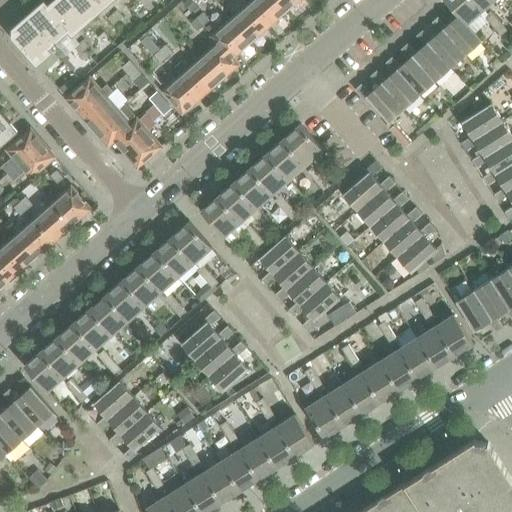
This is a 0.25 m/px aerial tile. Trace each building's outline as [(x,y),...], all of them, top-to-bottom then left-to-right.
[(86,24),(75,12),(78,9),(70,0),(55,0),(48,7),(70,33),(73,36),(86,24)] [(106,7),(100,0),(70,0),(78,9),(75,12),(86,24),(106,7)] [(286,10),(277,0),(251,0),(247,4),(268,26),(286,10)] [(297,0),(277,0),(286,10),(297,0)] [(484,9),(475,0),(444,0),(458,15),(459,14),(467,23),(484,9)] [(493,0),(475,0),(484,9),(493,0)] [(70,33),(48,7),(44,2),(27,17),(42,34),(46,30),(58,44),(70,33)] [(268,26),(247,4),(229,19),(249,42),(268,26)] [(122,16),(117,10),(112,14),(118,20),(122,16)] [(499,21),(491,11),(485,16),(493,25),(499,21)] [(209,20),(202,12),(196,18),(203,26),(209,20)] [(118,20),(112,14),(108,18),(113,24),(118,20)] [(482,40),(467,23),(459,14),(458,15),(446,26),(438,16),(435,18),(466,54),(482,40)] [(51,50),(57,45),(58,44),(46,30),(42,34),(27,17),(13,29),(12,37),(36,64),(58,89),(67,82),(54,68),(50,67),(49,67),(43,61),(53,52),(51,50)] [(203,26),(196,18),(191,22),(198,30),(203,26)] [(466,54),(435,18),(431,22),(439,31),(431,39),(422,30),(419,32),(451,67),(466,54)] [(249,42),(229,19),(212,35),(217,42),(232,58),(249,42)] [(506,30),(499,21),(493,25),(501,35),(506,30)] [(451,67),(419,32),(416,36),(424,45),(415,52),(407,43),(404,46),(435,81),(451,67)] [(89,46),(84,39),(79,43),(85,50),(89,46)] [(237,64),(232,58),(217,42),(200,58),(219,81),(237,64)] [(85,50),(79,43),(75,47),(80,53),(85,50)] [(173,52),(166,44),(160,49),(167,57),(173,52)] [(435,81),(404,46),(400,49),(409,58),(400,66),(392,57),(388,59),(420,94),(435,81)] [(167,57),(160,49),(154,55),(161,62),(167,57)] [(69,59),(63,52),(59,56),(65,63),(69,59)] [(219,81),(200,58),(189,67),(182,60),(175,67),(181,74),(201,97),(219,81)] [(420,94),(388,59),(385,62),(393,72),(384,79),(376,70),(374,72),(404,108),(420,94)] [(127,73),(135,66),(130,60),(122,67),(127,73)] [(149,82),(135,66),(127,73),(141,89),(149,82)] [(404,108),(374,72),(370,76),(378,85),(369,93),(361,83),(354,89),(363,99),(365,97),(388,122),(391,120),(404,108)] [(201,97),(181,74),(163,91),(182,113),(201,97)] [(81,115),(110,89),(106,84),(100,90),(89,78),(66,98),(81,115)] [(94,130),(118,109),(109,99),(115,94),(110,89),(81,115),(94,130)] [(154,104),(162,97),(157,91),(149,98),(154,104)] [(172,108),(162,97),(154,104),(164,115),(172,108)] [(480,97),(472,102),(478,111),(486,106),(480,97)] [(462,146),(502,121),(491,103),(486,106),(478,111),(462,121),(471,136),(460,143),(462,146)] [(114,140),(137,120),(124,104),(118,109),(94,130),(108,146),(114,140)] [(0,144),(16,131),(1,113),(0,114),(0,144)] [(161,146),(137,120),(114,140),(137,167),(161,146)] [(474,164),(511,139),(511,136),(502,121),(462,146),(465,150),(475,144),(482,153),(471,160),(474,164)] [(324,150),(303,127),(300,124),(283,138),(306,165),(324,150)] [(411,141),(395,124),(390,129),(405,147),(408,145),(411,141)] [(8,173),(42,143),(30,129),(7,149),(13,156),(2,166),(8,173)] [(306,165),(283,138),(267,153),(290,179),(306,165)] [(485,181),(511,162),(511,139),(474,164),(476,167),(486,161),(493,171),(482,177),(485,181)] [(31,177),(54,156),(42,143),(8,173),(14,180),(25,170),(31,177)] [(290,179),(267,153),(251,167),(273,193),(290,179)] [(357,211),(392,180),(389,176),(380,184),(372,175),(381,167),(375,161),(366,169),(368,172),(342,194),(357,211)] [(496,198),(511,187),(511,162),(485,181),(487,185),(497,178),(504,188),(493,194),(496,198)] [(273,193),(251,167),(234,181),(257,208),(273,193)] [(321,176),(313,167),(307,172),(315,181),(321,176)] [(64,178),(57,170),(50,175),(58,183),(64,178)] [(329,185),(321,176),(315,181),(324,190),(329,185)] [(370,225),(405,194),(402,191),(393,199),(385,191),(395,183),(392,180),(357,211),(370,225)] [(72,225),(53,203),(34,181),(27,187),(43,206),(45,205),(47,208),(34,219),(53,241),(72,225)] [(257,208),(234,181),(218,196),(241,222),(257,208)] [(90,209),(72,188),(71,187),(53,203),(72,225),(90,209)] [(511,187),(496,198),(498,202),(508,195),(511,201),(511,206),(504,211),(509,219),(511,217),(511,187)] [(384,242),(419,210),(416,207),(406,215),(399,206),(408,198),(405,194),(370,225),(384,242)] [(289,204),(280,195),(275,200),(283,209),(289,204)] [(241,222),(218,196),(201,210),(224,236),(241,222)] [(32,205),(25,197),(19,202),(27,210),(32,205)] [(27,210),(19,202),(13,207),(21,215),(27,210)] [(297,214),(289,204),(283,209),(291,219),(297,214)] [(397,256),(432,225),(429,222),(420,230),(412,221),(422,213),(419,210),(384,242),(397,256)] [(53,241),(34,219),(16,235),(34,257),(53,241)] [(212,247),(189,221),(171,236),(194,262),(212,247)] [(256,233),(248,224),(242,229),(251,238),(256,233)] [(436,248),(426,237),(435,228),(432,225),(397,256),(411,273),(430,256),(435,262),(446,256),(441,244),(436,248)] [(511,238),(511,236),(509,231),(508,230),(499,236),(504,243),(511,238)] [(347,231),(339,237),(347,246),(354,239),(347,231)] [(265,242),(256,233),(251,238),(259,247),(265,242)] [(34,257),(16,235),(0,248),(0,255),(16,274),(34,257)] [(264,282),(299,251),(285,235),(259,258),(270,271),(261,279),(264,282)] [(194,262),(171,236),(155,250),(178,277),(194,262)] [(353,258),(345,249),(337,256),(345,265),(353,258)] [(178,277),(155,250),(139,264),(162,291),(178,277)] [(278,298),(312,266),(299,251),(264,282),(267,286),(276,277),(284,286),(274,294),(278,298)] [(0,287),(16,274),(0,255),(0,287)] [(162,291),(139,264),(123,279),(146,305),(162,291)] [(210,273),(202,264),(196,269),(204,278),(210,273)] [(291,313),(326,282),(312,266),(278,298),(280,301),(290,293),(297,302),(288,310),(291,313)] [(511,275),(508,269),(490,279),(511,313),(511,275)] [(217,288),(215,285),(218,282),(210,273),(204,278),(209,284),(195,295),(201,302),(217,288)] [(146,305),(123,279),(107,292),(130,318),(146,305)] [(511,313),(490,279),(474,290),(498,330),(503,327),(496,317),(506,311),(511,320),(511,313)] [(314,320),(339,298),(326,282),(291,313),(294,316),(303,308),(310,317),(301,325),(307,332),(317,323),(314,320)] [(498,330),(474,290),(455,302),(474,331),(488,322),(495,332),(498,330)] [(130,318),(107,292),(90,307),(113,333),(130,318)] [(178,302),(169,292),(163,298),(172,307),(178,302)] [(429,308),(422,298),(415,302),(422,313),(429,308)] [(186,311),(178,302),(172,307),(180,316),(186,311)] [(113,333),(90,307),(74,322),(96,349),(113,333)] [(435,318),(429,308),(422,313),(428,323),(435,318)] [(195,360),(230,328),(227,325),(218,334),(211,325),(220,317),(214,310),(204,318),(207,321),(181,344),(195,360)] [(472,343),(453,314),(437,325),(455,354),(472,343)] [(145,330),(137,321),(131,326),(139,335),(145,330)] [(392,331),(385,321),(378,325),(385,336),(392,331)] [(96,349),(74,322),(57,336),(80,362),(96,349)] [(455,354),(437,325),(418,336),(437,366),(455,354)] [(208,375),(244,344),(241,341),(232,349),(224,340),(233,332),(230,328),(195,360),(208,375)] [(153,340),(145,330),(139,335),(147,345),(153,340)] [(399,341),(392,331),(385,336),(392,346),(399,341)] [(80,362),(57,336),(41,350),(64,377),(80,362)] [(437,366),(418,336),(400,348),(418,377),(437,366)] [(249,369),(237,356),(247,347),(244,344),(208,375),(223,391),(249,369)] [(355,354),(348,344),(341,349),(348,359),(355,354)] [(418,377),(400,348),(381,360),(400,389),(418,377)] [(64,377),(41,350),(24,365),(47,391),(64,377)] [(112,359),(104,350),(98,355),(106,364),(112,359)] [(362,364),(355,354),(348,359),(355,369),(362,364)] [(120,369),(112,359),(106,364),(114,374),(120,369)] [(400,389),(381,360),(363,371),(381,401),(400,389)] [(318,378),(312,367),(305,372),(312,382),(318,378)] [(381,401),(363,371),(345,383),(363,412),(381,401)] [(169,379),(163,372),(156,378),(162,385),(169,379)] [(80,387),(72,378),(66,384),(74,393),(80,387)] [(325,388),(318,378),(312,382),(318,392),(325,388)] [(98,427),(133,396),(119,380),(93,403),(104,416),(95,424),(98,427)] [(363,412),(345,383),(326,395),(345,424),(363,412)] [(54,412),(31,385),(18,397),(10,388),(6,391),(38,426),(54,412)] [(88,397),(80,387),(74,393),(82,402),(88,397)] [(38,426),(6,391),(3,394),(11,403),(2,411),(0,408),(0,414),(22,440),(38,426)] [(345,424),(326,395),(305,408),(324,437),(326,436),(345,424)] [(112,443),(147,411),(133,396),(98,427),(101,431),(111,422),(118,431),(109,439),(112,443)] [(269,409),(263,398),(256,402),(263,413),(269,409)] [(187,407),(177,414),(184,425),(195,418),(187,407)] [(276,419),(269,409),(263,413),(269,423),(276,419)] [(135,450),(161,428),(147,411),(112,443),(115,446),(124,438),(132,446),(122,455),(128,461),(138,453),(135,450)] [(22,440),(0,414),(0,445),(6,453),(22,440)] [(313,443),(295,414),(277,425),(296,455),(313,443)] [(233,431),(227,421),(219,425),(226,436),(233,431)] [(296,455),(277,425),(259,437),(277,466),(296,455)] [(239,442),(233,431),(226,436),(232,446),(239,442)] [(277,466),(259,437),(241,448),(259,478),(277,466)] [(511,511),(511,480),(488,442),(486,443),(481,442),(482,441),(481,441),(480,442),(476,441),(475,439),(404,484),(421,511),(461,511),(464,510),(467,511),(511,511)] [(196,455),(189,444),(182,448),(189,459),(196,455)] [(259,478),(241,448),(223,460),(241,489),(259,478)] [(203,465),(196,455),(189,459),(196,470),(203,465)] [(241,489),(223,460),(204,472),(222,501),(241,489)] [(51,474),(57,466),(52,463),(47,470),(51,474)] [(159,478),(153,467),(146,472),(152,482),(159,478)] [(204,511),(222,501),(204,472),(186,483),(203,511),(204,511)] [(166,488),(159,478),(152,482),(159,493),(166,488)] [(203,511),(186,483),(167,495),(178,511),(203,511)] [(421,511),(404,484),(359,511),(421,511)] [(178,511),(167,495),(146,508),(149,511),(178,511)]
